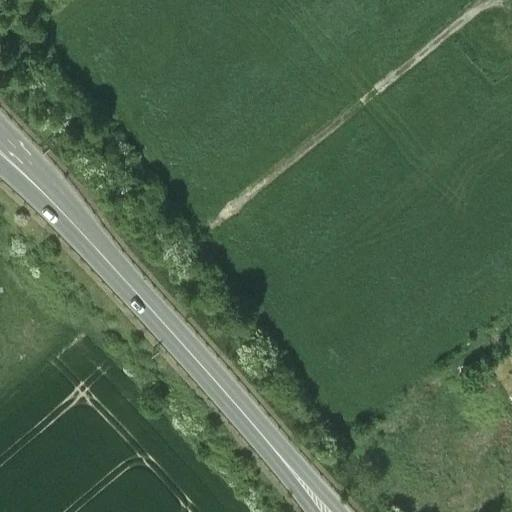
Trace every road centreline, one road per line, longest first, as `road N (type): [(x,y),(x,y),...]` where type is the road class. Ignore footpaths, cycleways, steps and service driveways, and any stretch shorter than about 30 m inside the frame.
road 1 (tertiary): [(64,198),(267,425),(330,511)]
road 2 (track): [(482,0),(214,224)]
